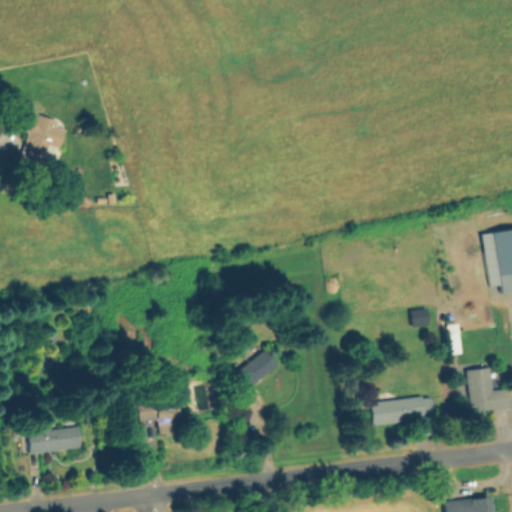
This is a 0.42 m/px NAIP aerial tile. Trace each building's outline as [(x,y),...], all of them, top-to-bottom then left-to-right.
[(62,130),(57,146),(48,143),(44,157),(58,161),(53,177),(14,164),(25,131),(14,115),(30,103),(39,116),(55,121),(53,127),(62,130)] [(511,229),(487,232),(492,276),(511,273),(511,229)] [(491,318),(472,320),(471,307),(490,305),(491,318)] [(429,324),(410,327),(408,310),(427,308),(429,324)] [(456,344),(447,345),(446,330),(455,329),(456,344)] [(273,364),(244,389),(232,374),(261,350),(273,364)] [(487,366),(491,390),(506,388),(508,407),(471,412),(465,370),(487,366)] [(119,391),(110,392),(108,375),(117,374),(119,391)] [(412,421),(366,427),(363,401),(430,394),(432,412),(411,414),(412,421)] [(173,397),(178,432),(156,435),(154,421),(138,423),(135,403),(173,397)] [(78,448),(27,453),(25,433),(76,428),(78,448)] [(442,511),(441,502),(488,497),(489,511),(442,511)]
